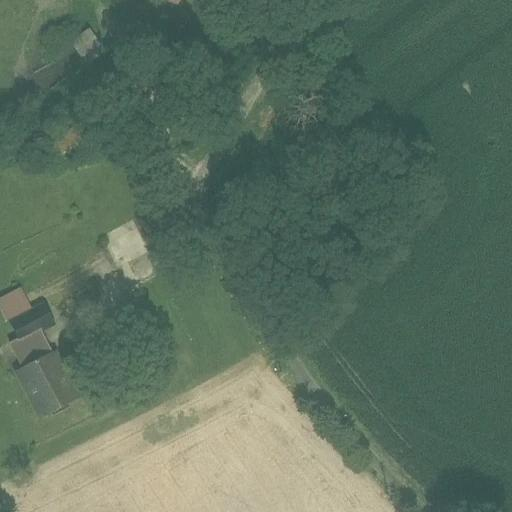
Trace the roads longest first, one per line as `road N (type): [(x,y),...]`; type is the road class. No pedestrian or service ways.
road 1 (residential): [(363,0),(236,111),(208,175),(222,253),(332,417),(428,511)]
road 2 (track): [(86,0),(145,108),(208,175)]
